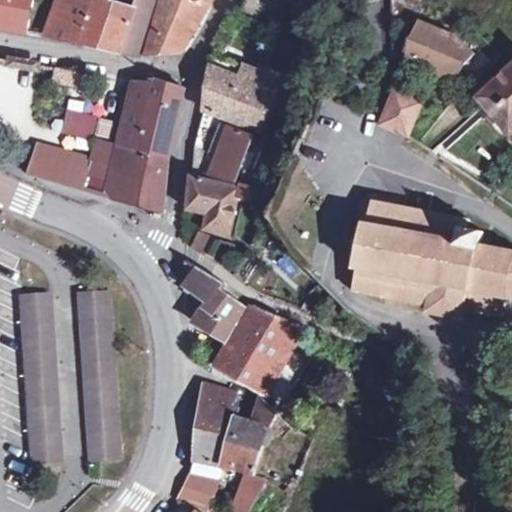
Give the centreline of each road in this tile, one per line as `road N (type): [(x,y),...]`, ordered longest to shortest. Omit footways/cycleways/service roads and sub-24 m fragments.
road 1 (tertiary): [(151,285),(171,374),(169,425),(126,511)]
road 2 (unclassified): [(203,68),(184,143),(177,241),(151,285)]
road 3 (residential): [(0,44),(203,68)]
road 4 (tertiary): [(0,183),(95,222),(151,285)]
